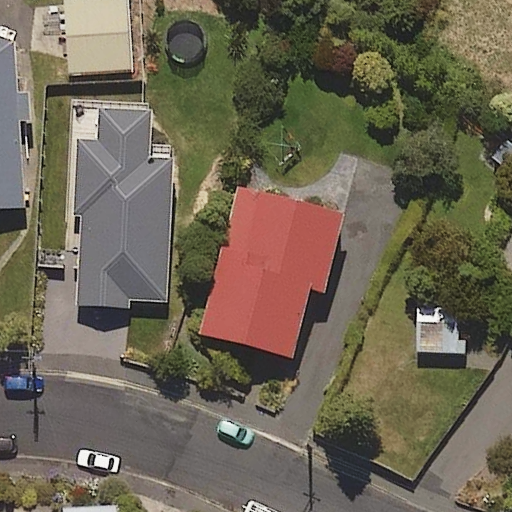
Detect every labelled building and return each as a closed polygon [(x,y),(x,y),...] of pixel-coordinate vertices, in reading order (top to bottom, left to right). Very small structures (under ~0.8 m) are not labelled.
[(129,0),(108,0),(67,3),(73,76),(135,71),(129,0)] [(0,37),(0,210),(27,209),(22,121),(34,120),(33,95),(24,96),(21,46),(0,37)] [(153,129),(95,127),(94,156),(80,155),(75,316),(129,318),(129,310),(169,311),(174,176),(152,175),(153,129)] [(349,217),(243,192),(208,340),(300,362),(316,293),(330,296),(349,217)] [(461,310),(418,309),(417,355),(468,356),(469,343),(460,343),(461,310)]
